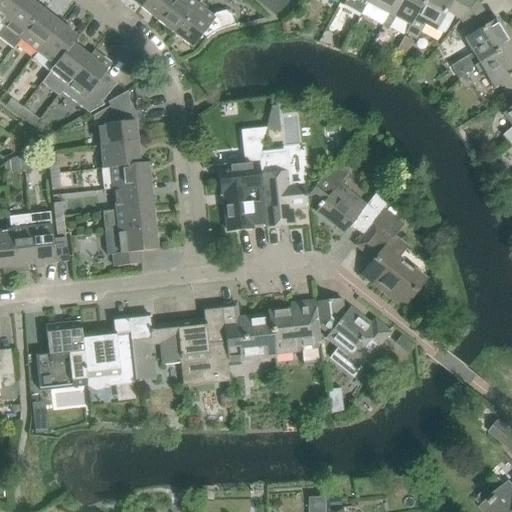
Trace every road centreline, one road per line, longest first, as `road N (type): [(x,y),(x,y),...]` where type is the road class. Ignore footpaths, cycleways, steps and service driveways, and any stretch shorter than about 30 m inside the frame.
road 1 (residential): [(201,274),(180,91),(168,71),(82,0)]
road 2 (residential): [(201,274),(0,299)]
road 3 (residential): [(325,263),(201,274)]
